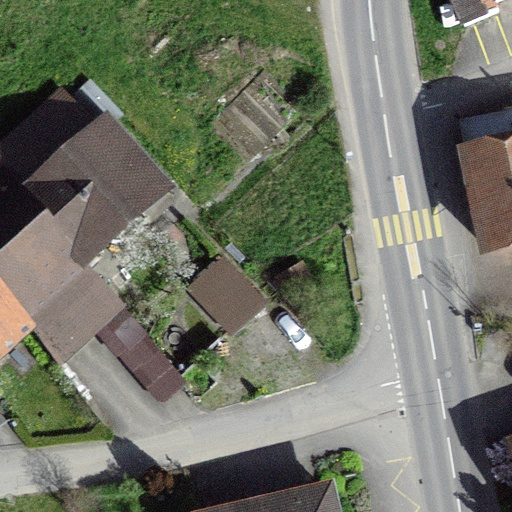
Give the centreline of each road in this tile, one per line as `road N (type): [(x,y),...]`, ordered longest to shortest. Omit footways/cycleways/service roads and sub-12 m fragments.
road 1 (residential): [(435,373),(90,465),(0,478)]
road 2 (secondary): [(381,115),(435,373)]
road 3 (secondary): [(435,373),(458,511)]
road 4 (residential): [(511,66),(381,115)]
